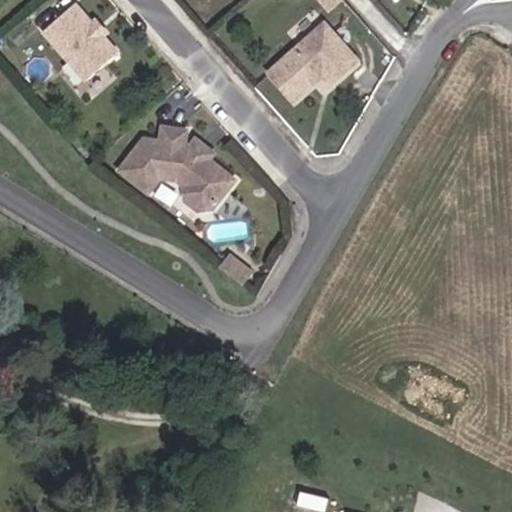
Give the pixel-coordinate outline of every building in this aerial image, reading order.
[(422,0),(428,5),(435,9),(442,0),(422,0)] [(82,43),(64,23),(35,48),(77,97),(107,71),(92,54),(87,54),(82,43)] [(266,85),(289,112),(308,95),(303,89),(313,81),(327,95),(353,71),(321,35),(266,85)] [(184,171),(178,165),(175,156),(170,156),(171,144),(148,142),(147,154),(132,153),(109,184),(135,205),(145,191),(166,193),(173,199),(172,209),(185,220),(198,218),(219,191),(193,170),(184,171)] [(179,151),(175,156),(178,165),(184,171),(193,170),(196,165),(179,151)]
